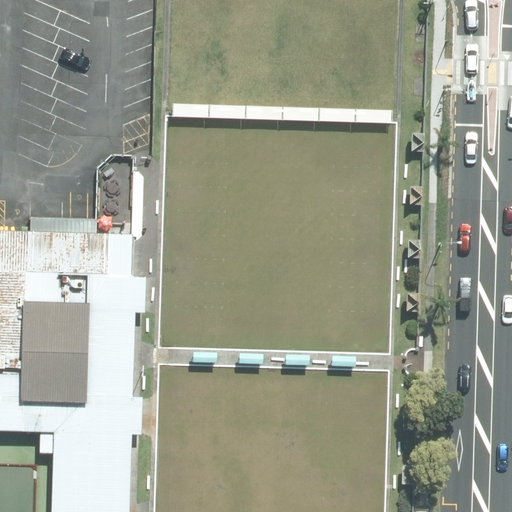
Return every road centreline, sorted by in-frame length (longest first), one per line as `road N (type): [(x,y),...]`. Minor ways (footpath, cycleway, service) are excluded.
road 1 (secondary): [(479,511),(489,245)]
road 2 (secondary): [(489,245),(463,0)]
road 3 (unknown): [(126,0),(131,102),(113,131),(82,154),(33,165)]
road 4 (unknown): [(0,137),(16,0)]
